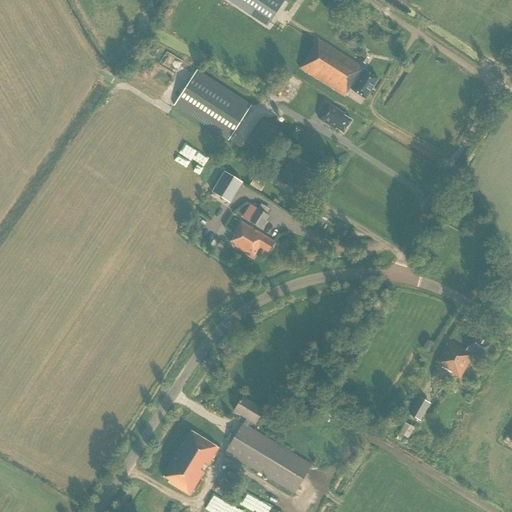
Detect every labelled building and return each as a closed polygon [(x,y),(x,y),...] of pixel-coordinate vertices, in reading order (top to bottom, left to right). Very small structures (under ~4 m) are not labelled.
[(284,0),(226,0),(267,27),(285,0),(284,0)] [(362,69),(349,89),(365,99),(370,91),(371,92),(374,87),(373,87),(378,79),(362,69)] [(228,141),(251,105),(197,71),(174,106),(228,141)] [(344,114),(328,104),(319,119),(335,129),(335,128),(343,133),(351,121),(343,116),(344,114)] [(262,152),(277,129),(261,118),(246,141),(262,152)] [(276,154),(269,165),(277,170),(284,159),(287,161),(291,156),(280,149),(276,154)] [(289,161),(278,179),(300,194),(309,180),(302,176),(305,172),(289,161)] [(242,183),(224,172),(212,192),(230,203),(242,183)] [(259,183),(262,178),(256,175),(253,180),(259,183)] [(264,186),(259,183),(253,180),(250,185),(260,192),(264,186)] [(268,214),(271,209),(260,203),(257,208),(268,214)] [(260,228),(268,215),(257,209),(249,222),(260,228)] [(268,252),(275,242),(258,232),(240,222),(232,235),(234,236),(230,243),(254,258),(260,247),(268,252)] [(481,360),(490,345),(474,336),(465,351),(448,340),(436,361),(443,365),(442,368),(460,378),(473,356),(481,360)] [(428,351),(432,344),(427,340),(423,348),(428,351)] [(255,424),(263,410),(242,397),(234,411),(246,419),(243,424),(243,423),(225,452),(294,494),(311,465),(249,427),(252,422),(255,424)] [(420,419),(429,405),(418,398),(410,413),(420,419)] [(414,427),(405,422),(396,439),(406,445),(409,439),(408,438),(414,427)] [(189,496),(204,472),(200,470),(204,463),(208,465),(218,448),(191,431),(182,445),(181,444),(162,476),(169,480),(168,482),(189,496)] [(229,487),(232,482),(223,477),(220,483),(229,487)]
